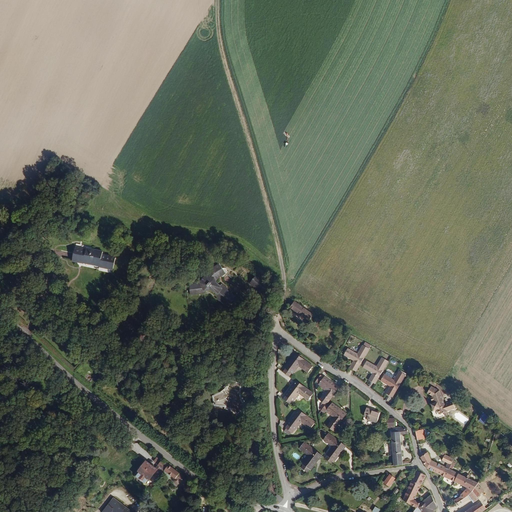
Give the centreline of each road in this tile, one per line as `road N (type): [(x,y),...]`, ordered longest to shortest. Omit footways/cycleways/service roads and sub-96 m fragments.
road 1 (tertiary): [(278,510),(233,502),(166,461),(0,309)]
road 2 (track): [(277,317),(279,250),(220,45),(217,0)]
road 3 (residential): [(275,331),(409,428),(418,465)]
road 4 (residential): [(289,495),(272,418),(275,331)]
road 5 (residential): [(418,465),(289,495)]
